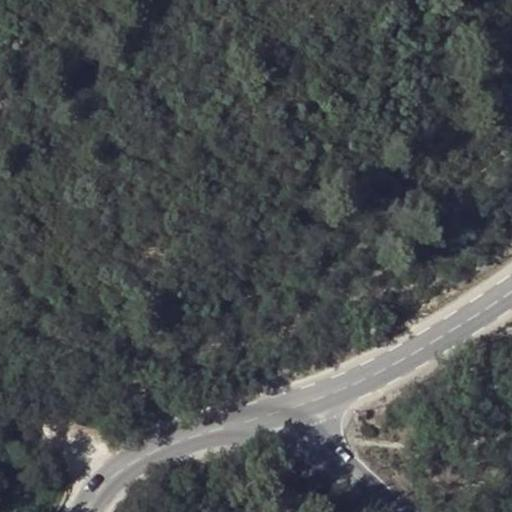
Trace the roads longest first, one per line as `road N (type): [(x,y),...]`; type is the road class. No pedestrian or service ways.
road 1 (secondary): [(511,287),(406,358),(282,404)]
road 2 (secondary): [(282,404),(199,434),(104,489),(88,511)]
road 3 (tertiary): [(282,404),(389,511)]
